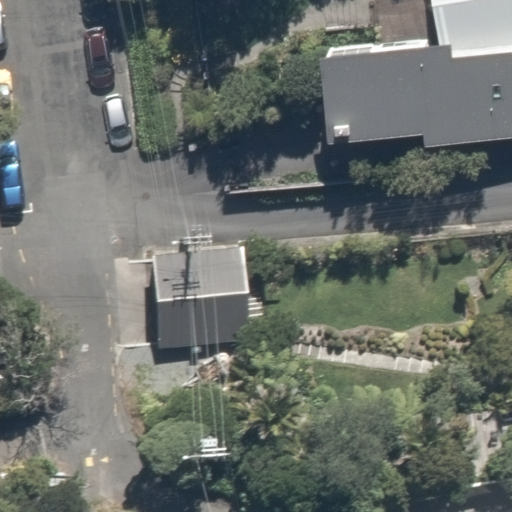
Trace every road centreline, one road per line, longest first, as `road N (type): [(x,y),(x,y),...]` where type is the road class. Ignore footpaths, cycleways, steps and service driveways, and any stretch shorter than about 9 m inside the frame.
road 1 (residential): [(511,202),(82,241)]
road 2 (residential): [(51,0),(82,241)]
